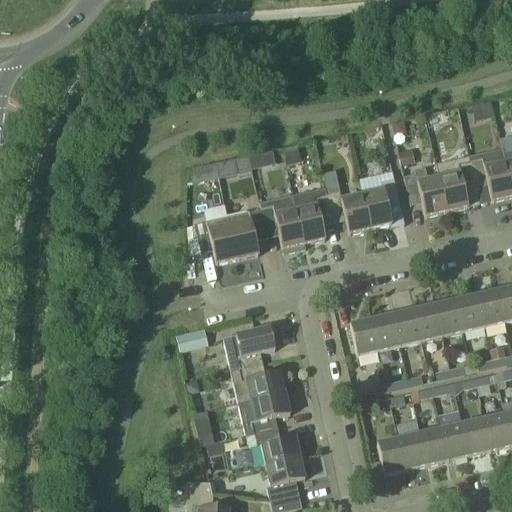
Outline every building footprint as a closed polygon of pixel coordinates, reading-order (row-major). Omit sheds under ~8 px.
[(511,201),(511,197),(503,156),(502,153),(469,160),(476,195),(488,192),(491,206),(511,201)] [(409,169),(406,154),(398,156),(401,170),(409,169)] [(503,156),(511,197),(511,154),(503,156)] [(257,159),(259,167),(269,165),(267,157),(257,159)] [(476,195),(469,160),(435,168),(438,181),(446,216),(468,211),(465,197),(476,195)] [(235,164),(238,178),(252,175),(248,161),(235,164)] [(446,216),(438,181),(427,184),(425,172),(414,174),(415,178),(403,181),(410,210),(422,207),(425,221),(446,216)] [(370,234),(390,229),(392,229),(388,215),(400,212),(393,183),(381,186),(383,194),(362,199),(370,234)] [(334,227),(327,198),(326,198),(325,192),(292,200),(303,249),(304,253),(305,253),(304,249),(325,244),(322,230),(334,227)] [(370,234),(362,199),(341,203),(340,195),(327,198),(334,227),(345,225),(348,239),(370,234)] [(304,253),(303,249),(292,200),(291,200),(295,214),(275,219),(273,210),(260,213),(267,241),(267,243),(279,240),(283,258),(304,253)] [(267,243),(267,241),(260,213),(249,216),(227,221),(232,241),(237,264),(258,259),(255,245),(267,243)] [(237,264),(232,241),(227,221),(205,226),(206,226),(194,229),(200,258),(212,255),(215,269),(237,264)] [(511,325),(511,291),(498,295),(505,327),(511,325)] [(505,327),(498,295),(476,300),(484,332),(505,327)] [(484,332),(476,300),(455,305),(463,337),(484,332)] [(463,337),(455,305),(434,310),(442,341),(463,337)] [(442,341),(434,310),(413,314),(421,346),(442,341)] [(421,346),(413,314),(392,319),(400,351),(421,346)] [(400,351),(392,319),(371,324),(378,356),(400,351)] [(378,356),(371,324),(349,329),(357,361),(378,356)] [(179,356),(207,348),(203,332),(175,340),(179,356)] [(230,376),(262,368),(260,357),(275,354),(269,332),(222,343),(230,376)] [(491,364),(493,372),(508,369),(506,361),(491,364)] [(491,364),(477,367),(480,375),(493,372),(491,364)] [(265,379),(262,368),(230,376),(238,408),(285,397),(280,376),(265,379)] [(449,373),(451,382),(466,379),(464,370),(449,373)] [(449,373),(435,376),(437,385),(451,382),(449,373)] [(511,374),(502,377),(504,385),(511,382),(511,374)] [(407,383),(409,392),(423,388),(422,379),(407,383)] [(473,383),(475,391),(490,388),(488,380),(473,383)] [(407,383),(394,386),(395,395),(409,392),(407,383)] [(473,383),(460,386),(462,394),(475,391),(473,383)] [(386,388),(372,391),(374,399),(388,396),(386,388)] [(431,393),(433,401),(448,398),(446,390),(431,393)] [(431,393),(418,396),(419,404),(433,401),(431,393)] [(285,397),(238,408),(245,440),(254,438),(277,433),(275,422),(290,419),(285,397)] [(389,402),(391,410),(406,407),(404,399),(389,402)] [(389,402),(376,405),(377,414),(391,410),(389,402)] [(193,418),(200,450),(214,447),(206,415),(193,418)] [(511,451),(504,419),(483,424),(490,456),(511,451)] [(490,456),(483,424),(462,429),(469,460),(490,456)] [(469,460),(462,429),(440,433),(448,465),(469,460)] [(277,433),(254,438),(245,440),(254,438),(256,450),(260,449),(265,470),(300,462),(295,440),(280,444),(277,433)] [(448,465),(440,433),(419,438),(427,470),(448,465)] [(427,470),(419,438),(398,443),(406,475),(427,470)] [(406,475),(398,443),(376,448),(384,480),(406,475)] [(300,462),(265,470),(270,491),(266,492),(251,495),(253,504),(269,505),(269,506),(270,511),(301,511),(298,496),(292,497),(290,487),(304,483),(300,462)] [(212,511),(212,501),(212,496),(209,487),(187,487),(187,488),(188,488),(188,501),(188,511),(212,511)]
